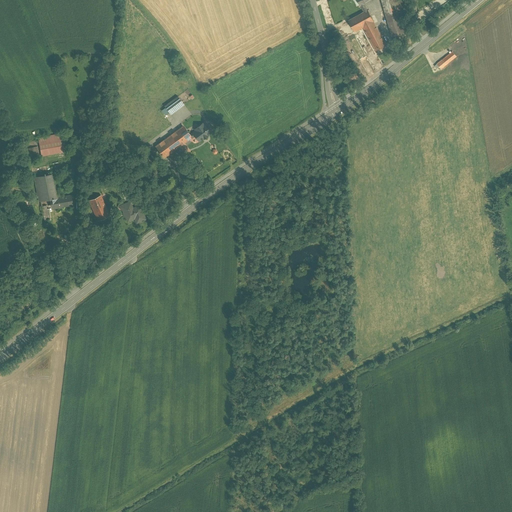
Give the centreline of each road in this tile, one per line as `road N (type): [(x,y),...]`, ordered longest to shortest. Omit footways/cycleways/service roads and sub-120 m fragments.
road 1 (primary): [(0,357),(189,209),(339,110)]
road 2 (primary): [(339,110),(479,0)]
